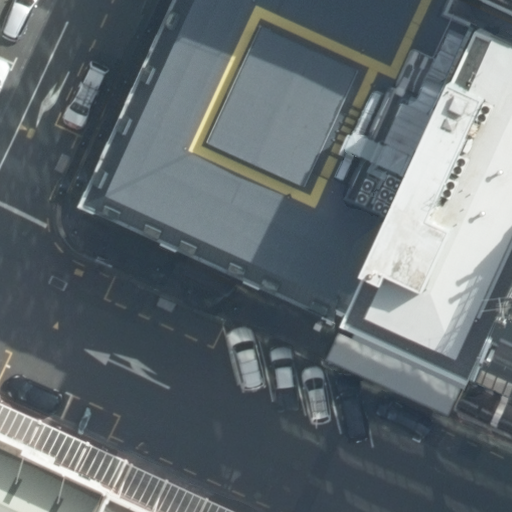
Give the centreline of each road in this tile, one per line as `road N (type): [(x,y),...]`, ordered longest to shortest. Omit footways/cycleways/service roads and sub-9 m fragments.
road 1 (tertiary): [(463,511),(0,297)]
road 2 (residential): [(0,152),(71,0)]
